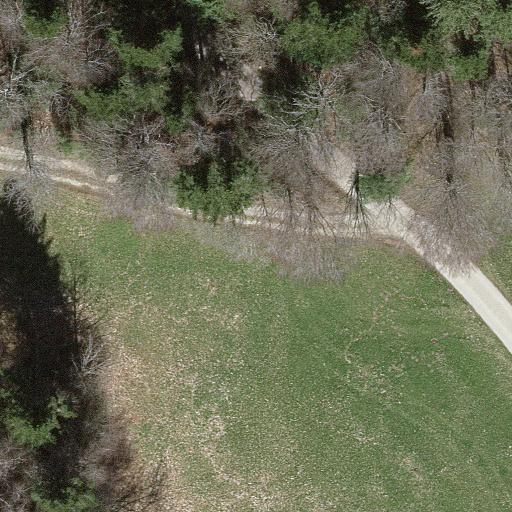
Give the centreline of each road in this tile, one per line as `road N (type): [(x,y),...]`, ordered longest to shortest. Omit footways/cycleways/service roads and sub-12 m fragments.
road 1 (track): [(200,0),(287,101),(511,330)]
road 2 (track): [(0,160),(418,232)]
